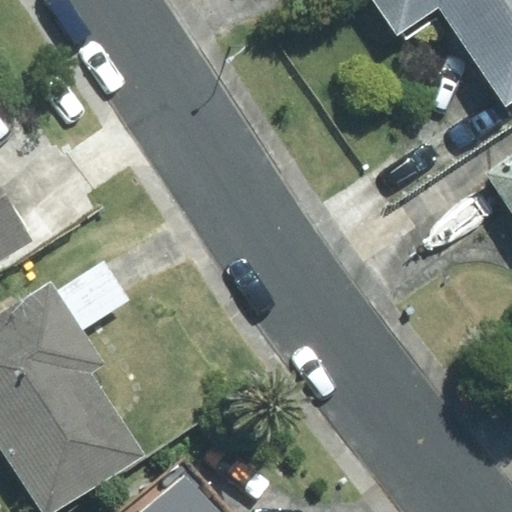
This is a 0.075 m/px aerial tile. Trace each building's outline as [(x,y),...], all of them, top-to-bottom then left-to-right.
[(433,6),(497,104),(511,94),(511,0),(361,0),(385,37),(433,6)] [(511,147),(471,176),(511,234),(511,147)] [(0,218),(0,257),(17,249),(0,218)] [(96,368),(47,285),(0,312),(0,474),(22,511),(32,511),(125,457),(79,378),(96,368)] [(208,511),(165,464),(111,511),(97,511),(94,508),(89,511),(208,511)]
